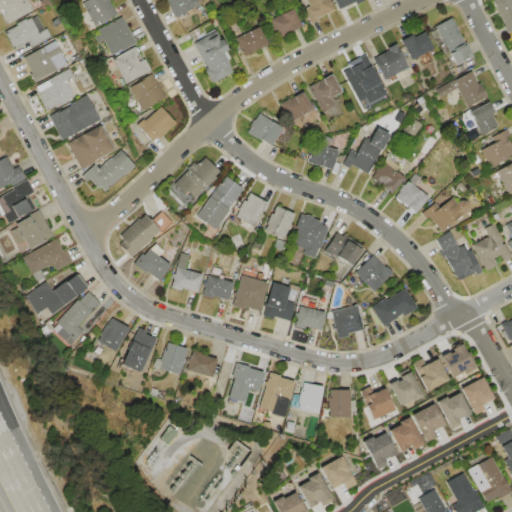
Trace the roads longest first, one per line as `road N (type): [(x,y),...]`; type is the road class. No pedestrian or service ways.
road 1 (residential): [(459,316),(391,352),(332,363),(141,306),(98,262),(0,82)]
road 2 (residential): [(511,392),(479,333),(397,241),(355,210),(259,169),(222,139),(137,0)]
road 3 (residential): [(420,0),(234,102),(84,236)]
